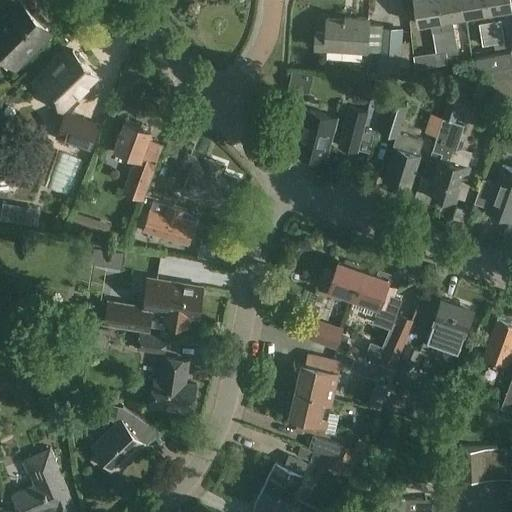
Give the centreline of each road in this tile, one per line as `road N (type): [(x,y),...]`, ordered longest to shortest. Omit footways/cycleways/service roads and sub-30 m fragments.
road 1 (residential): [(157,511),(188,486),(232,392),(258,252),(284,181)]
road 2 (residential): [(511,274),(284,181)]
road 3 (residential): [(216,111),(117,0)]
road 4 (residential): [(216,111),(259,61),(276,0)]
